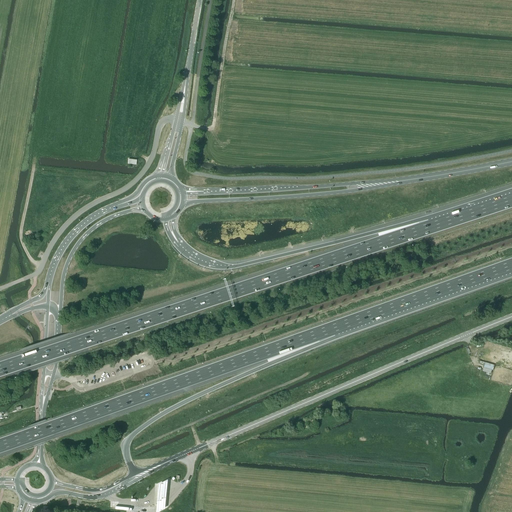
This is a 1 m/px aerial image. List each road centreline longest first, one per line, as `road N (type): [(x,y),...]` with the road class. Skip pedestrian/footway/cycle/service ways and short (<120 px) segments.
road 1 (motorway): [(429,227),(0,368)]
road 2 (secondary): [(511,317),(173,459)]
road 3 (motorway): [(0,446),(334,327)]
road 4 (motorway): [(132,474),(125,442),(157,416),(334,327)]
road 5 (motorway): [(429,227),(377,231),(225,268),(190,258),(176,244)]
road 6 (unclassified): [(0,288),(36,274),(67,223),(137,178),(158,127),(175,120)]
road 7 (secondary): [(182,205),(377,184)]
road 8 (secondary): [(377,184),(182,191)]
road 9 (motorway): [(334,327),(511,265)]
road 10 (secondary): [(60,316),(65,267),(83,236),(115,215),(144,209)]
road 11 (track): [(191,125),(213,125),(233,0)]
road 12 (secondary): [(511,161),(377,184)]
